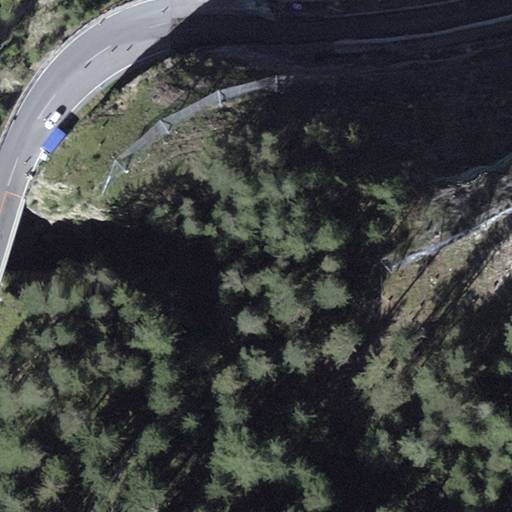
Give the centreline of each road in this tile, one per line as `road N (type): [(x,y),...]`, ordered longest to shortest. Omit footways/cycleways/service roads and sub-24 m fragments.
road 1 (primary): [(184,12),(143,20),(73,62),(17,154),(0,212)]
road 2 (primary): [(393,0),(184,12)]
